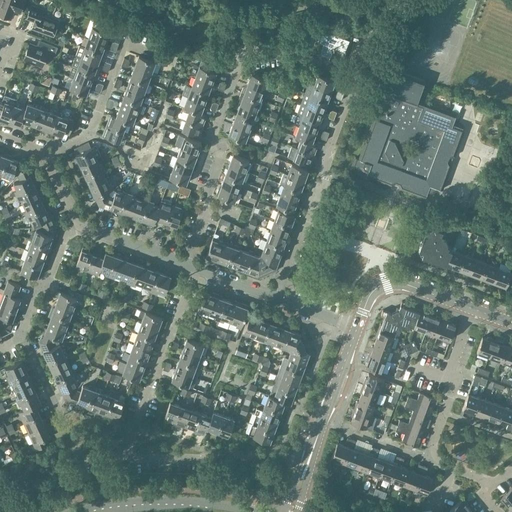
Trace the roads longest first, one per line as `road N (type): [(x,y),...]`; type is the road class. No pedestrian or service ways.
road 1 (residential): [(187,264),(209,208),(222,153),(213,140),(241,59),(285,58),(357,78)]
road 2 (residential): [(275,298),(357,78)]
road 3 (residential): [(494,486),(427,458),(469,308)]
road 4 (tertiary): [(291,511),(356,327)]
road 5 (residential): [(135,427),(195,268)]
road 6 (tertiary): [(250,511),(188,503),(93,511)]
road 7 (residential): [(48,152),(93,132),(127,32)]
road 8 (tertiary): [(356,327),(367,298),(386,284),(469,308)]
road 9 (residential): [(187,264),(71,218)]
